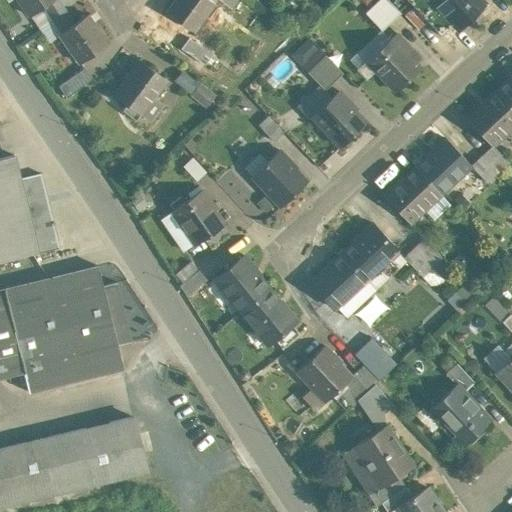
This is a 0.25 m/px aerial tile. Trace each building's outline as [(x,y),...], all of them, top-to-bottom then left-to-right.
[(18,0),(29,15),(43,5),(52,18),(65,9),(58,0),(18,0)] [(211,0),(173,0),(165,11),(193,32),(215,2),(213,1),(211,0)] [(388,0),(378,0),(364,13),(380,31),(400,13),(388,0)] [(406,0),(423,17),(435,5),(458,29),(483,5),(478,0),(406,0)] [(426,21),(412,7),(404,15),(418,29),(426,21)] [(107,43),(86,14),(74,22),(65,9),(52,18),(40,27),(50,40),(59,33),(79,62),(107,43)] [(414,52),(395,32),(366,59),(396,91),(420,68),(409,57),(414,52)] [(212,54),(189,37),(181,48),(204,65),(212,54)] [(325,54),(307,71),(324,89),(342,72),(325,54)] [(166,79),(139,60),(114,94),(127,103),(122,109),(135,119),(140,113),(166,79)] [(83,67),(58,85),(66,97),(92,78),(83,67)] [(511,73),(507,78),(508,80),(497,91),(511,106),(511,73)] [(214,96),(199,83),(190,93),(206,105),(214,96)] [(338,90),(311,115),(340,146),(365,122),(354,110),(356,109),(338,90)] [(511,124),(511,106),(497,91),(486,101),(484,99),(465,117),(491,145),(491,144),(511,124)] [(283,131),(268,115),(258,125),(273,140),(283,131)] [(470,164),(445,137),(426,155),(427,157),(416,168),(440,193),(470,165),(470,164)] [(502,156),(491,144),(491,145),(480,155),(497,172),(506,163),(500,157),(502,156)] [(278,149),(251,175),(280,205),(306,181),(294,169),(296,167),(278,149)] [(14,154),(0,157),(0,261),(39,252),(21,178),(20,178),(14,154)] [(497,172),(480,155),(470,164),(470,165),(486,182),(497,172)] [(416,168),(403,179),(402,178),(383,195),(409,222),(440,193),(416,168)] [(40,174),(21,178),(39,252),(58,247),(40,174)] [(202,188),(171,209),(195,243),(204,238),(224,224),(214,210),(216,209),(202,188)] [(195,243),(171,209),(161,216),(185,251),(195,243)] [(397,250),(372,223),(352,241),(354,243),(343,253),(366,278),(397,250)] [(224,224),(204,238),(210,247),(230,233),(224,224)] [(425,239),(415,249),(432,267),(442,257),(425,239)] [(432,267),(415,249),(405,258),(422,276),(432,267)] [(343,253),(331,264),(330,263),(310,281),(335,308),(366,278),(343,253)] [(244,254),(215,278),(241,311),(268,288),(259,276),(260,275),(244,254)] [(103,284),(98,264),(0,289),(0,377),(23,371),(28,391),(124,367),(118,344),(132,341),(117,281),(103,284)] [(198,269),(180,285),(187,296),(206,279),(198,269)] [(278,300),(268,288),(241,311),(268,344),(274,339),(292,324),(297,320),(280,299),(278,300)] [(511,314),(510,313),(501,321),(511,332),(511,314)] [(292,324),(274,339),(282,348),(300,334),(292,324)] [(324,345),(296,370),(312,387),(303,395),(316,409),(351,377),(339,364),(341,363),(324,345)] [(511,359),(511,360),(510,358),(495,371),(511,389),(511,359)] [(474,382),(456,363),(445,373),(455,384),(456,383),(463,391),(474,382)] [(378,380),(363,364),(353,373),(368,390),(374,383),(378,380)] [(393,404),(374,383),(368,390),(365,392),(383,413),(393,404)] [(463,391),(456,383),(455,384),(426,412),(459,447),(489,419),(463,391)] [(383,413),(365,392),(357,399),(378,430),(386,425),(383,413)] [(132,416),(0,447),(0,506),(122,477),(145,471),(132,416)] [(378,430),(353,446),(379,486),(380,487),(398,475),(412,465),(386,425),(378,430)] [(398,475),(380,487),(379,486),(368,493),(376,506),(381,503),(381,502),(405,486),(398,475)] [(0,506),(0,511),(46,511),(126,493),(122,477),(0,506)] [(405,486),(381,502),(381,503),(387,511),(389,511),(397,507),(396,506),(412,496),(405,486)] [(412,496),(396,506),(397,507),(399,511),(442,511),(426,487),(412,496)]
